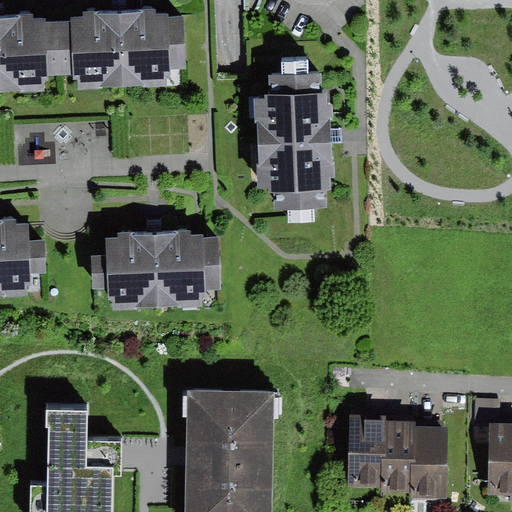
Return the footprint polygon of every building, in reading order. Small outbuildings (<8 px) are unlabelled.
[(156,16),(83,18),(84,22),(71,23),(71,27),(61,27),(62,79),(74,78),(74,83),(79,83),(79,93),(167,91),(166,80),(171,80),(171,73),(186,73),(185,22),(168,22),(168,19),(156,20),(156,16)] [(0,95),(44,94),(43,85),(48,85),(48,79),(62,79),(61,27),(46,27),(46,25),(34,25),(34,20),(0,21),(0,95)] [(272,104),(256,104),(259,193),(268,192),(268,198),(274,197),(275,214),(327,212),(326,195),(332,195),(330,137),(329,98),(321,98),(321,78),(271,80),(272,104)] [(0,301),(29,300),(29,290),(32,290),(32,276),(46,276),(45,244),(31,245),(30,228),(0,229),(0,301)] [(155,240),(106,242),(107,260),(92,261),(93,291),(108,291),(109,303),(113,303),(113,314),(201,311),(201,300),(205,299),(205,292),(222,292),(220,241),(203,242),(203,238),(155,240)] [(271,511),(273,388),(188,387),(186,458),(185,511),(271,511)] [(498,404),(474,404),(473,437),(488,437),(488,496),(511,496),(511,424),(497,425),(498,404)] [(85,411),(48,411),(48,487),(32,487),(32,511),(114,511),(114,478),(121,478),(121,442),(85,442),(85,411)] [(385,414),(350,413),(348,488),(383,489),(384,419),(385,414)] [(416,420),(384,419),(383,489),(383,493),(414,493),(415,425),(416,420)] [(449,425),(415,425),(414,493),(414,500),(447,501),(449,425)]
